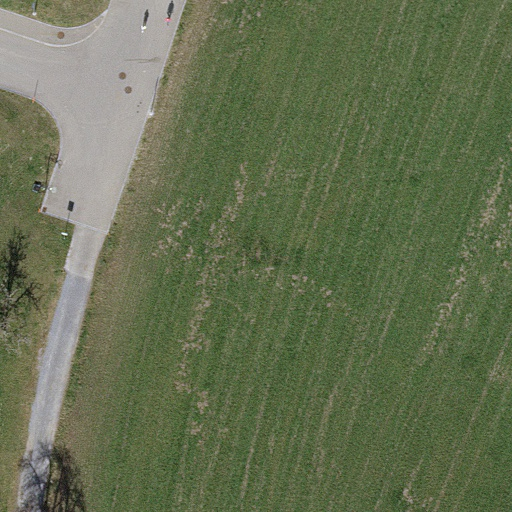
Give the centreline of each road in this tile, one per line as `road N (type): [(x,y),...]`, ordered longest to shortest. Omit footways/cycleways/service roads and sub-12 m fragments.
road 1 (track): [(136,104),(53,379),(32,511)]
road 2 (residential): [(136,104),(0,62)]
